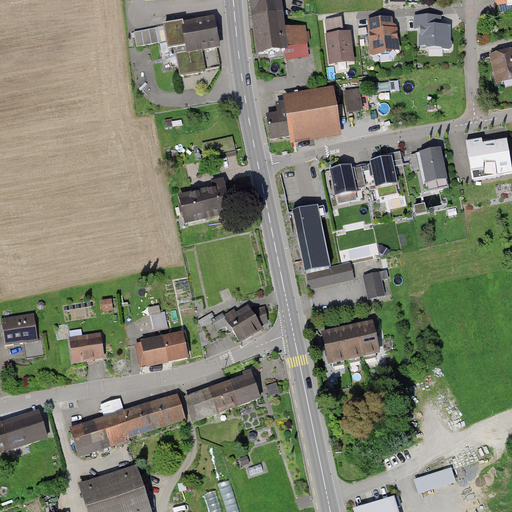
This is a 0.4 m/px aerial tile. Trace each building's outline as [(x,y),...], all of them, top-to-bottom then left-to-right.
[(251,0),(254,19),(281,16),(279,0),(251,0)] [(511,0),(496,0),(499,11),(511,7),(511,0)] [(283,30),(281,16),(254,19),(259,55),(285,51),(285,48),(305,45),(303,27),(283,30)] [(435,19),(416,19),(416,29),(421,29),(421,47),(439,47),(443,51),(449,51),(451,49),(451,44),(449,42),(449,28),(435,28),(435,19)] [(217,49),(219,49),(214,21),(183,27),(183,24),(164,28),(167,45),(160,46),(163,61),(170,60),(170,59),(177,58),(181,77),(203,73),(202,71),(220,67),(217,49)] [(342,37),(341,21),(327,22),(332,64),(352,62),(349,36),(342,37)] [(391,21),(370,24),(372,33),(370,34),(372,49),(371,52),(371,56),(374,57),(381,56),(384,53),(398,51),(396,29),(391,27),(391,21)] [(134,34),(137,48),(159,44),(156,29),(134,34)] [(491,53),(498,82),(511,78),(511,53),(504,55),(503,50),(491,53)] [(379,91),(400,90),(400,82),(378,83),(379,91)] [(359,93),(348,95),(351,112),(362,110),(359,93)] [(271,140),(340,128),(334,96),(277,106),(279,116),(267,118),(271,140)] [(202,144),(206,160),(237,153),(233,137),(202,144)] [(473,181),(511,174),(511,170),(507,142),(483,146),(482,141),(466,144),(473,181)] [(425,194),(450,189),(441,150),(411,156),(414,171),(420,170),(425,194)] [(376,191),(398,186),(392,159),(371,163),(371,166),(362,168),(366,189),(376,187),(376,191)] [(352,170),(351,167),(330,171),(336,199),(357,194),(356,191),(366,189),(362,168),(352,170)] [(225,191),(177,202),(182,224),(230,214),(225,191)] [(426,209),(425,204),(416,206),(414,206),(416,216),(428,214),(426,209)] [(326,269),(314,210),(292,215),(307,291),(353,282),(349,265),(326,269)] [(388,273),(363,279),(369,303),(385,300),(381,284),(390,282),(388,273)] [(102,305),(103,312),(110,311),(109,304),(102,305)] [(221,321),(234,346),(259,333),(246,308),(221,321)] [(165,312),(151,315),(154,330),(168,327),(165,312)] [(2,321),(6,347),(25,343),(27,359),(44,356),(41,340),(38,340),(34,316),(2,321)] [(355,328),(362,360),(379,356),(372,324),(355,328)] [(337,332),(344,364),(362,360),(355,328),(337,332)] [(320,336),(327,368),(344,364),(337,332),(320,336)] [(74,363),(104,359),(101,336),(71,341),(74,363)] [(144,344),(149,367),(188,359),(183,336),(144,344)] [(237,407),(260,399),(251,372),(244,375),(246,378),(229,385),(237,407)] [(237,407),(229,385),(186,400),(193,422),(237,407)] [(159,428),(185,420),(178,399),(152,406),(159,428)] [(80,454),(159,428),(152,406),(73,431),(72,434),(77,452),(80,454)] [(0,452),(48,437),(40,414),(0,427),(0,452)] [(263,471),(261,465),(248,469),(250,476),(263,471)] [(450,470),(412,482),(417,498),(455,486),(450,470)] [(150,511),(138,474),(82,493),(88,511),(150,511)] [(197,489),(195,481),(185,484),(187,491),(197,489)] [(395,511),(392,499),(350,511),(395,511)]
